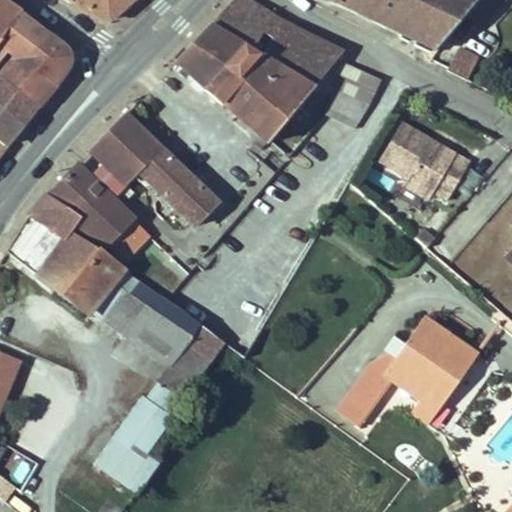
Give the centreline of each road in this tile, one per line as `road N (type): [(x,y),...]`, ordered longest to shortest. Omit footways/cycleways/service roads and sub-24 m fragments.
road 1 (unknown): [(401,65),(363,132),(221,326)]
road 2 (residential): [(282,0),(511,122)]
road 3 (secondary): [(120,63),(0,205)]
road 4 (unknown): [(511,347),(433,285),(417,280),(391,302)]
